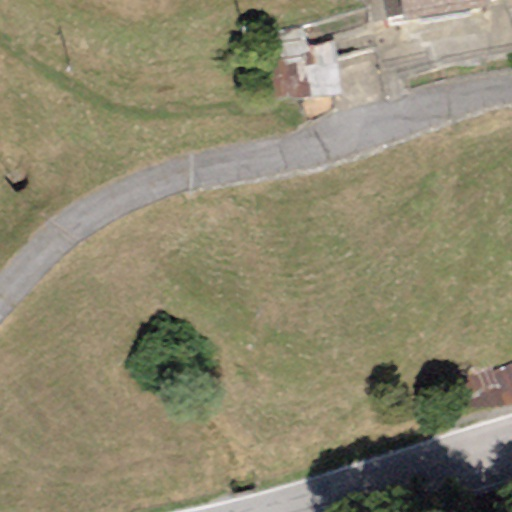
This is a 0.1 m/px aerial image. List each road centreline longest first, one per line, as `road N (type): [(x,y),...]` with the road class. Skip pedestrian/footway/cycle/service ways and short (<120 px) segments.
road 1 (residential): [(0,294),(73,219),(163,176),(325,142),(511,89)]
road 2 (tertiary): [(285,511),(511,445)]
